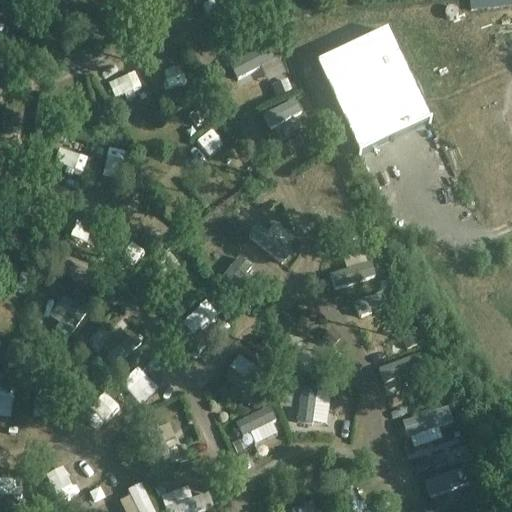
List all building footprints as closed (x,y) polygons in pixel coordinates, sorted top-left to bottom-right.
[(359,158),(360,158),(430,125),(431,124),(388,33),(315,67),(359,158)] [(166,49),(148,50),(150,65),(143,66),(144,82),(169,79),(166,49)] [(242,62),(249,75),(271,62),(264,49),(242,62)] [(108,78),(114,98),(133,91),(126,72),(108,78)] [(258,119),(299,101),(290,82),(249,99),(258,119)] [(53,114),(78,109),(74,87),(49,92),(53,114)] [(77,168),(84,150),(54,138),(47,156),(77,168)] [(117,162),(117,142),(100,141),(99,161),(117,162)] [(324,159),(309,165),(326,206),(340,201),(324,159)] [(258,222),(250,215),(240,226),(267,250),(285,231),(266,213),(258,222)] [(107,230),(94,245),(117,263),(129,247),(107,230)] [(235,246),(223,258),(236,270),(247,258),(235,246)] [(103,420),(107,408),(98,404),(103,393),(80,383),(71,406),(103,420)] [(0,387),(0,410),(8,411),(9,387),(0,387)] [(298,388),(297,416),(324,417),(325,389),(298,388)] [(165,417),(143,419),(148,453),(164,451),(162,433),(167,432),(165,417)] [(49,470),(68,492),(91,473),(66,444),(51,457),(57,463),(49,470)] [(134,511),(151,511),(135,476),(121,483),(134,511)] [(349,501),(365,495),(359,477),(342,483),(349,501)] [(96,479),(84,487),(91,498),(103,490),(96,479)] [(177,480),(155,489),(163,511),(181,511),(188,509),(177,480)] [(314,511),(306,493),(287,502),(291,511),(314,511)]
